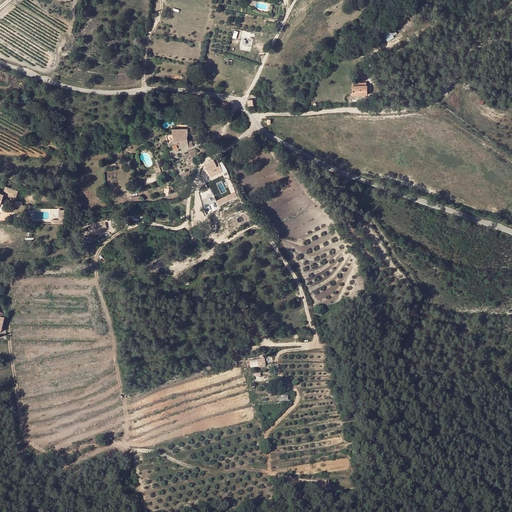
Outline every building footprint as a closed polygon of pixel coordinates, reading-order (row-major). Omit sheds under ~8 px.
[(387,41),(398,35),(393,28),(383,34),(387,41)] [(468,46),(464,46),(465,51),(470,50),(469,47),(474,46),(473,42),(469,43),(468,46)] [(192,132),(192,143),(196,143),(197,136),(199,136),(199,133),(203,133),(203,126),(196,126),(196,128),(187,128),(186,132),(192,132)] [(226,166),(222,157),(217,160),(213,162),(211,165),(213,171),(208,173),(209,179),(221,174),(220,170),(226,166)] [(6,181),(4,189),(16,191),(18,184),(6,181)] [(236,193),(216,199),(218,205),(238,198),(236,193)] [(125,215),(113,217),(115,225),(124,224),(123,217),(126,216),(125,215)] [(92,221),(93,231),(107,229),(106,220),(92,221)] [(205,237),(199,241),(203,247),(209,243),(205,237)] [(271,360),(257,362),(258,369),(272,368),(271,360)]
